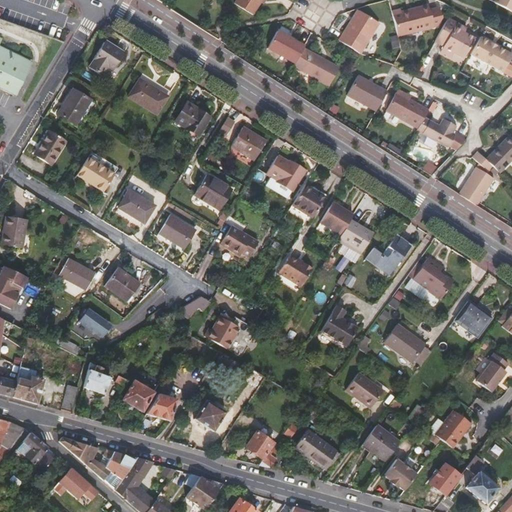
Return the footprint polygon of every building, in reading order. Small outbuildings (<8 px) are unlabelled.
[(261,3),(262,0),(235,0),(234,4),(253,15),(261,3)] [(511,0),(495,0),(494,2),(511,12),(511,10),(511,0)] [(400,9),(391,11),(397,36),(434,27),(428,4),(401,11),(400,9)] [(357,10),(344,32),(346,33),(359,11),(357,10)] [(344,32),(338,41),(360,54),(379,23),(359,11),(346,33),(344,32)] [(447,18),(434,41),(443,46),(440,52),(451,58),(453,53),(463,59),(475,37),(465,32),(467,29),(447,18)] [(295,63),(303,48),(304,46),(277,31),(267,49),(295,63)] [(489,42),(480,37),(470,55),(502,72),(511,55),(496,46),(496,47),(489,43),(489,42)] [(0,88),(14,95),(30,62),(0,47),(0,40),(1,39),(0,38),(0,88)] [(103,76),(107,69),(110,65),(115,68),(124,53),(105,41),(93,59),(93,60),(88,67),(103,76)] [(401,51),(399,42),(393,44),(395,52),(401,51)] [(294,64),(293,66),(329,86),(339,67),(324,59),(323,62),(309,54),(310,52),(303,48),(295,63),(294,64)] [(310,52),(309,54),(323,62),(324,59),(310,52)] [(346,95),(376,111),(387,91),(357,75),(346,95)] [(140,78),(139,80),(152,88),(153,87),(140,78)] [(139,80),(128,96),(156,115),(168,97),(153,87),(152,88),(139,80)] [(396,92),(409,99),(411,96),(398,88),(396,92)] [(72,90),(58,114),(75,124),(89,101),(72,90)] [(385,111),(418,128),(424,117),(428,110),(409,99),(396,92),(385,111)] [(186,103),(175,121),(198,136),(210,118),(186,103)] [(331,107),(329,111),(333,114),(337,108),(332,105),(331,107)] [(226,117),(219,129),(227,134),(234,122),(226,117)] [(418,128),(416,131),(448,148),(449,146),(456,151),(466,139),(456,134),(453,133),(456,126),(442,119),(439,125),(424,117),(418,128)] [(242,127),(231,146),(255,160),(266,142),(242,127)] [(34,155),(51,165),(66,141),(49,131),(34,155)] [(511,159),(511,139),(508,136),(485,160),(493,167),(499,173),(511,159)] [(477,152),(472,157),(487,173),(493,167),(485,160),(477,152)] [(289,159),(288,162),(277,156),(266,174),(271,177),(276,180),(275,182),(292,192),(306,170),(289,159)] [(114,174),(87,157),(76,175),(103,192),(114,174)] [(475,167),(458,194),(462,197),(476,206),(494,179),(475,167)] [(206,174),(194,194),(221,210),(233,190),(206,174)] [(287,199),(292,192),(275,182),(276,180),(271,177),(265,186),(287,199)] [(311,190),(312,189),(305,185),(292,205),(313,218),(325,198),(311,190)] [(311,190),(325,198),(325,197),(312,189),(311,190)] [(118,207),(144,223),(155,206),(129,190),(118,207)] [(350,220),(354,215),(332,202),(320,223),(334,231),(339,234),(342,233),(347,226),(350,220)] [(185,249),(196,231),(170,215),(159,233),(185,249)] [(4,216),(0,242),(0,245),(23,249),(27,220),(4,216)] [(341,235),(339,239),(350,246),(346,254),(357,260),(362,253),(373,233),(350,220),(347,226),(342,233),(341,235)] [(249,258),(258,242),(231,226),(220,244),(240,256),(242,253),(249,258)] [(373,248),(366,258),(389,275),(411,246),(395,235),(387,247),(392,251),(387,258),(382,254),(373,248)] [(387,247),(382,254),(387,258),(392,251),(387,247)] [(305,266),(292,258),(280,277),(301,289),(313,269),(306,265),(305,266)] [(422,266),(413,279),(429,290),(441,299),(453,282),(440,272),(443,268),(428,258),(422,266)] [(67,259),(59,275),(86,290),(94,274),(67,259)] [(422,266),(416,262),(407,275),(411,278),(413,279),(422,266)] [(0,304),(11,310),(18,294),(7,289),(10,283),(21,288),(22,289),(27,278),(3,266),(1,271),(0,272),(0,277),(1,278),(0,281),(0,304)] [(118,267),(104,286),(126,302),(140,284),(118,267)] [(349,273),(344,282),(352,288),(356,282),(354,281),(356,278),(349,273)] [(86,290),(59,275),(59,281),(81,293),(86,290)] [(413,279),(411,278),(405,287),(422,300),(429,290),(413,279)] [(7,289),(18,294),(21,288),(10,283),(7,289)] [(200,296),(178,309),(188,319),(199,307),(200,308),(207,300),(200,296)] [(392,296),(377,317),(384,322),(390,313),(387,311),(391,306),(396,310),(401,302),(392,296)] [(469,303),(456,320),(477,336),(490,318),(469,303)] [(337,305),(321,331),(347,347),(358,328),(341,317),(345,310),(337,305)] [(497,321),(502,325),(511,311),(511,307),(509,305),(497,321)] [(88,308),(78,321),(101,338),(111,325),(88,308)] [(511,311),(502,325),(501,326),(511,334),(511,311)] [(222,314),(220,317),(219,317),(212,330),(209,328),(204,337),(227,349),(239,328),(231,324),(233,320),(222,314)] [(398,323),(383,343),(412,364),(414,361),(424,347),(426,344),(398,323)] [(364,334),(356,346),(367,355),(371,350),(368,347),(368,343),(370,339),(364,334)] [(54,345),(76,356),(79,349),(75,345),(60,337),(54,345)] [(414,361),(420,366),(431,351),(424,347),(414,361)] [(511,369),(492,355),(487,362),(490,363),(475,383),(488,394),(504,374),(506,376),(511,369)] [(90,363),(83,388),(103,395),(110,378),(106,376),(108,371),(100,367),(90,362),(90,363)] [(102,363),(100,367),(108,371),(113,373),(115,369),(102,363)] [(16,382),(11,397),(37,404),(43,380),(30,376),(32,371),(20,368),(16,382)] [(249,369),(245,376),(253,380),(249,386),(256,390),(265,377),(249,369)] [(370,408),(383,391),(359,373),(346,390),(370,408)] [(117,375),(107,395),(117,400),(127,381),(117,375)] [(0,393),(3,395),(11,397),(16,382),(0,377),(0,393)] [(142,412),(153,393),(132,380),(121,400),(142,412)] [(66,385),(60,411),(70,414),(77,388),(66,385)] [(161,387),(145,414),(169,421),(175,400),(161,396),(165,389),(161,387)] [(395,399),(401,404),(405,398),(400,394),(395,399)] [(395,399),(389,408),(396,414),(402,405),(401,404),(395,399)] [(205,400),(193,419),(213,432),(225,412),(205,400)] [(306,416),(314,423),(322,413),(318,411),(323,404),(318,400),(314,405),(306,416)] [(417,404),(407,418),(414,423),(416,421),(424,409),(417,404)] [(511,405),(503,418),(511,424),(511,405)] [(439,429),(435,435),(442,440),(452,448),(458,441),(456,439),(464,429),(466,431),(471,423),(453,410),(444,423),(439,429)] [(0,461),(9,451),(0,446),(0,442),(9,422),(0,419),(0,461)] [(444,423),(438,419),(433,425),(428,431),(435,435),(439,429),(444,423)] [(26,429),(24,427),(15,424),(9,422),(0,442),(0,446),(9,451),(26,429)] [(292,422),(283,434),(290,438),(298,427),(292,422)] [(400,443),(376,425),(362,444),(386,461),(400,443)] [(464,429),(456,439),(458,441),(466,431),(464,429)] [(307,430),(294,447),(324,469),(337,452),(307,430)] [(257,431),(246,447),(262,459),(258,465),(269,468),(282,449),(257,431)] [(53,452),(30,432),(22,442),(31,449),(28,452),(25,456),(35,465),(36,464),(44,470),(53,459),(49,456),(53,452)] [(97,448),(62,437),(59,441),(75,455),(88,467),(100,478),(106,469),(105,468),(100,465),(92,460),(97,448)] [(25,456),(28,452),(23,448),(19,451),(25,456)] [(107,450),(104,456),(105,456),(110,458),(105,468),(106,469),(109,471),(102,479),(103,480),(108,474),(115,479),(109,486),(112,488),(115,490),(136,458),(107,450)] [(444,463),(460,475),(468,465),(451,453),(444,463)] [(469,463),(476,470),(483,462),(475,455),(470,462),(469,463)] [(110,458),(105,456),(100,465),(105,468),(110,458)] [(152,463),(136,458),(115,490),(140,511),(146,511),(154,501),(137,486),(152,463)] [(404,491),(416,475),(396,460),(384,476),(390,480),(389,482),(397,488),(398,486),(404,491)] [(445,496),(460,475),(444,463),(428,484),(445,496)] [(176,470),(166,467),(161,474),(170,479),(176,470)] [(87,508),(100,493),(72,469),(55,490),(62,496),(68,490),(87,508)] [(106,469),(100,478),(102,479),(109,471),(106,469)] [(479,472),(466,488),(485,503),(498,488),(479,472)] [(108,474),(103,480),(109,486),(115,479),(108,474)] [(199,477),(191,474),(184,483),(192,488),(199,477)] [(204,509),(219,489),(222,483),(199,477),(192,488),(185,498),(204,509)] [(154,501),(146,511),(171,511),(169,511),(173,505),(160,495),(156,500),(155,500),(154,501)] [(511,511),(511,495),(497,511),(498,511),(511,511)] [(183,501),(201,511),(202,511),(204,509),(185,498),(183,501)] [(256,511),(238,499),(228,511),(256,511)]
